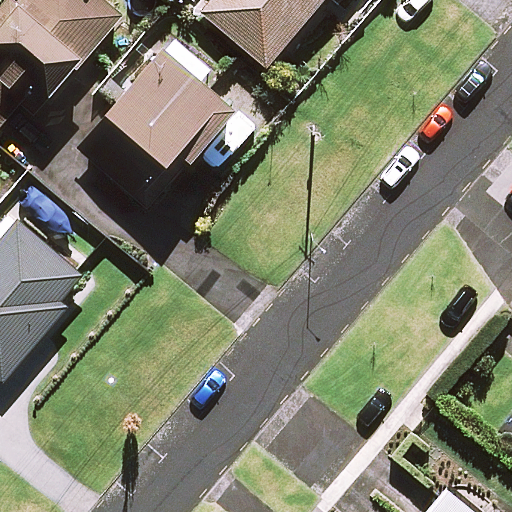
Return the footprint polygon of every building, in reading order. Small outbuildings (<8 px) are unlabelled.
[(119,15),(101,0),(16,0),(16,1),(14,0),(4,0),(0,5),(0,121),(19,100),(34,113),(119,15)] [(317,0),(207,0),(198,11),(265,65),(317,0)] [(193,53),(168,32),(72,143),(134,197),(177,147),(187,156),(230,106),(183,65),(193,53)] [(0,384),(84,279),(10,220),(0,232),(0,384)] [(483,511),(448,481),(421,511),(483,511)]
